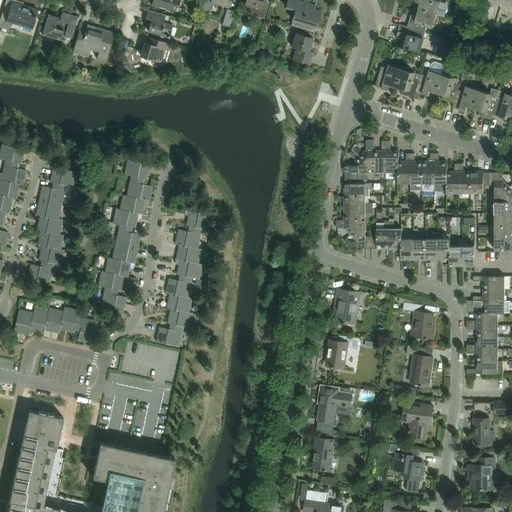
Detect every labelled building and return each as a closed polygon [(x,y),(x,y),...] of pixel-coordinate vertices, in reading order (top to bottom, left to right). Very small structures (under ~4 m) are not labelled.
[(14,0),(5,0),(0,18),(0,30),(6,32),(8,25),(10,26),(12,22),(35,29),(40,12),(39,11),(17,4),(18,1),(15,0),(14,0)] [(179,0),(152,0),(151,4),(171,10),(173,3),(178,4),(179,0)] [(228,7),(229,0),(204,0),(202,9),(207,11),(211,9),(213,2),(228,7)] [(262,2),(262,0),(244,0),(243,3),(249,5),(248,12),(258,15),(257,17),(263,19),(268,4),(262,2)] [(309,25),(315,26),(320,11),(314,9),(315,5),(297,0),(286,0),(285,8),(294,10),(291,19),(292,20),(290,25),(308,30),(309,25)] [(414,0),(415,1),(420,2),(418,9),(436,14),(444,17),(447,7),(445,3),(440,2),(440,1),(435,0),(414,0)] [(230,26),(234,11),(226,9),(222,24),(230,26)] [(432,27),(436,14),(418,9),(416,15),(411,14),(407,26),(419,30),(419,31),(424,32),(426,26),(432,27)] [(147,10),(145,17),(151,19),(147,30),(168,37),(172,24),(163,22),(165,15),(147,10)] [(78,17),(76,16),(62,12),(60,17),(48,14),(42,34),(60,40),(62,35),(71,38),(78,17)] [(417,37),(419,31),(419,30),(407,26),(399,24),(395,37),(402,39),(400,45),(395,44),(419,51),(423,38),(417,37)] [(113,33),(87,25),(85,32),(79,30),(72,51),(88,56),(91,47),(99,49),(96,59),(105,61),(113,33)] [(296,48),(292,59),(309,64),(312,52),(308,51),(312,38),(295,33),(293,41),(291,40),(290,45),(292,46),(291,47),(296,48)] [(140,55),(160,62),(164,49),(169,50),(171,44),(151,38),(149,44),(144,42),(140,55)] [(436,92),(441,74),(444,65),(439,64),(438,63),(437,63),(436,63),(435,64),(434,64),(433,64),(433,65),(432,65),(431,66),(430,67),(429,68),(429,69),(428,70),(427,76),(420,74),(413,97),(420,100),(422,94),(428,95),(429,90),(436,92)] [(396,87),(401,68),(388,64),(387,68),(381,66),(375,86),(388,90),(389,85),(396,87)] [(413,97),(420,74),(401,68),(396,87),(402,89),(401,94),(413,97)] [(457,89),(458,89),(459,85),(453,83),(454,78),(441,74),(436,92),(442,94),(441,99),(453,103),(457,89)] [(473,108),(478,89),(465,85),(464,91),(458,89),(457,89),(453,103),(452,107),(465,111),(466,106),(473,108)] [(491,119),(492,115),(497,97),(499,90),(491,87),(490,93),(478,89),(473,108),(479,110),(478,115),(491,119)] [(511,114),(511,94),(505,93),(503,98),(497,97),(492,115),(504,118),(506,113),(511,114)] [(365,152),(360,158),(374,172),(374,151),(374,139),(365,140),(365,152)] [(20,163),(22,154),(23,148),(1,144),(0,150),(0,158),(5,160),(5,163),(17,165),(17,163),(20,163)] [(386,172),(386,151),(374,151),(374,172),(385,172),(386,172)] [(398,151),(386,151),(386,172),(385,172),(385,178),(397,178),(398,178),(398,162),(398,151)] [(374,172),(360,158),(354,164),(345,164),(345,172),(357,172),(366,172),(374,172)] [(146,179),(148,170),(149,164),(127,159),(124,174),(131,176),(130,178),(142,181),(143,178),(146,179)] [(434,189),(434,183),(434,162),(434,159),(430,159),(430,162),(422,162),(422,183),(422,190),(434,189)] [(410,162),(398,162),(398,178),(397,178),(397,183),(410,183),(410,162)] [(422,183),(422,162),(410,162),(410,183),(410,190),(422,190),(422,183)] [(447,162),(434,162),(434,183),(440,182),(440,190),(446,190),(446,182),(446,172),(447,172),(447,162)] [(23,185),(24,177),(26,170),(16,168),(17,165),(5,163),(1,179),(1,180),(19,184),(23,185)] [(72,186),(75,172),(53,167),(50,182),(53,182),(52,185),(64,188),(65,185),(72,186)] [(366,172),(357,172),(357,178),(357,183),(366,183),(366,172)] [(458,172),(447,172),(446,172),(446,182),(446,190),(446,193),(458,193),(458,172)] [(470,193),(470,172),(458,172),(458,193),(470,193)] [(488,185),(488,172),(470,172),(470,193),(483,193),(483,185),(488,185)] [(502,172),(494,172),(494,185),(494,201),(508,188),(502,182),(502,172)] [(148,200),(150,192),(151,186),(142,184),(142,181),(130,178),(126,195),(126,196),(144,200),(148,200)] [(366,183),(357,183),(357,178),(345,178),(345,195),(365,195),(365,188),(371,188),(371,183),(366,183)] [(16,198),(18,190),(19,184),(1,180),(1,179),(0,179),(0,194),(12,197),(16,198)] [(61,205),(64,188),(52,185),(52,188),(42,186),(39,200),(61,205)] [(511,187),(510,186),(508,188),(494,201),(511,201),(511,187)] [(9,212),(11,203),(12,197),(0,194),(0,209),(5,211),(9,212)] [(141,214),(143,205),(144,200),(126,196),(126,195),(122,194),(119,209),(137,213),(141,214)] [(365,203),(365,195),(345,195),(345,208),(372,208),(372,203),(365,203)] [(58,219),(61,205),(39,200),(36,215),(40,216),(58,219)] [(511,213),(511,201),(494,201),(494,213),(511,213)] [(134,227),(136,219),(137,213),(119,209),(115,208),(112,223),(119,224),(119,227),(131,229),(132,227),(134,227)] [(372,213),(372,208),(345,208),(345,220),(365,220),(365,213),(372,213)] [(208,230),(211,215),(189,210),(186,225),(188,226),(188,228),(200,231),(201,228),(208,230)] [(468,212),(468,220),(478,220),(478,212),(468,212)] [(511,225),(511,213),(494,213),(494,225),(511,225)] [(59,234),(62,220),(58,219),(40,216),(37,230),(41,231),(59,234)] [(351,233),(365,220),(345,220),(336,219),(336,227),(345,228),(351,233)] [(365,248),(365,236),(365,220),(351,233),(357,239),(357,249),(365,248)] [(388,248),(388,223),(383,223),(383,228),(376,228),(376,236),(370,236),(371,248),(388,248)] [(401,238),(401,228),(393,228),(393,223),(388,223),(388,248),(400,248),(401,248),(401,238)] [(511,237),(511,225),(494,225),(494,237),(511,237)] [(137,249),(139,241),(140,234),(130,232),(131,229),(119,227),(115,244),(137,249)] [(197,248),(200,231),(188,228),(187,231),(178,229),(175,244),(178,245),(196,249),(197,248)] [(59,249),(60,249),(63,235),(59,234),(41,231),(37,245),(41,246),(59,249)] [(413,259),(413,233),(408,233),(408,238),(401,238),(401,248),(400,248),(400,259),(413,259)] [(425,259),(425,238),(418,238),(418,233),(413,233),(413,259),(425,259)] [(437,259),(437,233),(432,233),(432,238),(425,238),(425,259),(437,259)] [(449,245),(449,238),(442,238),(442,233),(437,233),(437,259),(449,259),(449,245)] [(511,249),(511,237),(494,237),(494,250),(511,249)] [(461,265),(461,239),(456,239),(456,245),(449,245),(449,259),(449,265),(461,265)] [(474,265),(474,245),(466,245),(466,239),(461,239),(461,265),(474,265)] [(134,263),(136,254),(137,249),(115,244),(112,258),(130,262),(134,263)] [(197,263),(200,249),(197,248),(196,249),(178,245),(175,259),(179,260),(197,264),(197,263)] [(60,265),(63,250),(60,249),(59,249),(41,246),(38,260),(41,261),(41,263),(53,266),(54,263),(60,265)] [(127,277),(129,268),(130,262),(112,258),(108,257),(105,271),(105,272),(123,276),(127,277)] [(198,279),(201,264),(197,263),(197,264),(179,260),(176,274),(179,275),(178,277),(191,280),(191,277),(198,279)] [(49,283),(53,266),(41,263),(40,266),(30,264),(27,279),(49,283)] [(120,290),(122,281),(123,276),(105,272),(105,271),(101,270),(98,285),(105,287),(104,289),(116,292),(117,289),(120,290)] [(504,288),(504,276),(484,276),(484,288),(504,288)] [(187,297),(191,280),(178,277),(178,280),(168,278),(165,293),(169,293),(187,297)] [(360,292),(347,290),(337,288),(334,309),(337,309),(335,320),(355,323),(360,292)] [(504,300),(504,288),(484,288),(484,300),(504,300)] [(122,311),(124,303),(125,297),(116,295),(116,292),(104,289),(100,307),(122,311)] [(188,312),(191,298),(187,297),(169,293),(166,308),(170,309),(188,312)] [(509,300),(504,300),(484,300),(481,300),(473,300),(466,300),(466,305),(473,305),(474,307),(481,307),(481,306),(484,306),(484,312),(497,312),(497,313),(504,313),(509,313),(509,300)] [(431,327),(433,314),(434,313),(421,311),(422,304),(404,302),(403,309),(414,311),(411,335),(432,338),(434,328),(431,327)] [(77,330),(79,317),(77,317),(78,310),(64,307),(63,311),(59,329),(74,332),(74,329),(77,330)] [(48,312),(33,308),(32,312),(33,313),(29,330),(43,334),(44,330),(48,312)] [(63,311),(48,308),(48,312),(44,330),(58,333),(59,329),(63,311)] [(33,313),(32,312),(18,309),(13,331),(28,334),(29,330),(33,313)] [(189,328),(192,313),(188,312),(170,309),(167,323),(170,323),(169,326),(181,329),(182,326),(189,328)] [(497,325),(497,313),(497,312),(484,312),(477,312),(477,325),(497,325)] [(92,343),(97,321),(79,317),(77,330),(79,330),(77,340),(92,343)] [(498,337),(497,325),(477,325),(477,337),(498,337)] [(177,346),(181,329),(169,326),(168,329),(159,327),(156,342),(177,346)] [(359,338),(345,335),(344,341),(330,339),(326,364),(332,365),(332,366),(334,366),(334,365),(344,367),(347,347),(358,348),(359,338)] [(498,349),(498,337),(477,337),(477,349),(498,349)] [(407,345),(406,353),(414,355),(410,382),(419,383),(419,384),(421,384),(422,383),(429,385),(433,357),(419,355),(421,347),(407,345)] [(498,361),(498,349),(477,349),(477,361),(498,361)] [(498,373),(498,361),(477,361),(477,373),(498,373)] [(334,421),(336,404),(351,406),(352,394),(338,392),(339,388),(321,385),(319,399),(321,400),(318,419),(334,421)] [(430,424),(431,414),(433,405),(405,401),(402,420),(410,421),(409,429),(408,429),(408,431),(409,431),(408,436),(425,439),(427,424),(430,424)] [(510,413),(510,404),(510,401),(494,401),(494,413),(510,413)] [(80,511),(44,504),(56,448),(63,417),(28,409),(8,500),(10,501),(9,504),(8,508),(7,511),(80,511)] [(489,430),(489,418),(473,418),(473,445),(495,445),(495,434),(491,430),(489,430)] [(333,439),(315,436),(314,444),(316,445),(313,467),(322,469),(325,470),(325,469),(329,470),(333,439)] [(162,511),(174,457),(99,441),(92,476),(106,479),(103,497),(101,504),(99,511),(162,511)] [(422,480),(424,462),(413,460),(414,454),(407,453),(409,446),(390,443),(389,451),(395,452),(393,464),(399,465),(398,471),(404,472),(403,478),(422,480)] [(494,457),(477,457),(477,464),(468,464),(469,472),(471,472),(471,489),(491,489),(491,471),(494,471),(494,457)] [(307,489),(304,511),(308,511),(342,511),(343,506),(318,503),(320,491),(307,489)] [(411,511),(400,510),(402,502),(384,499),(382,511),(411,511)]
